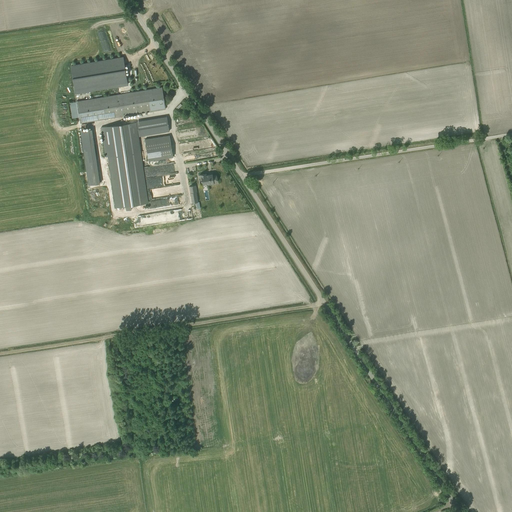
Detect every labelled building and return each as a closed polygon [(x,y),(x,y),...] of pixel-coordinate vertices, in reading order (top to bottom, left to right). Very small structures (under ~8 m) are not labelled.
[(123,57),(71,65),(76,94),(127,86),(123,57)] [(80,124),(166,109),(162,87),(77,102),(80,124)] [(72,118),(78,117),(75,102),(70,103),(72,118)] [(170,132),(167,117),(137,122),(139,136),(170,132)] [(137,122),(104,127),(115,208),(126,206),(126,210),(131,209),(131,206),(148,203),(140,152),(129,154),(129,151),(140,149),(137,122)] [(145,139),(149,161),(173,157),(170,135),(145,139)] [(164,186),(178,184),(175,162),(148,166),(150,177),(151,176),(152,179),(153,179),(154,188),(164,187),(164,186)] [(207,184),(214,183),(214,182),(218,181),(217,175),(213,176),(212,174),(207,175),(207,174),(199,175),(200,180),(202,180),(203,184),(207,183),(207,184)] [(189,186),(192,203),(199,202),(195,185),(189,186)] [(274,190),(269,193),(275,204),(280,201),(274,190)]
